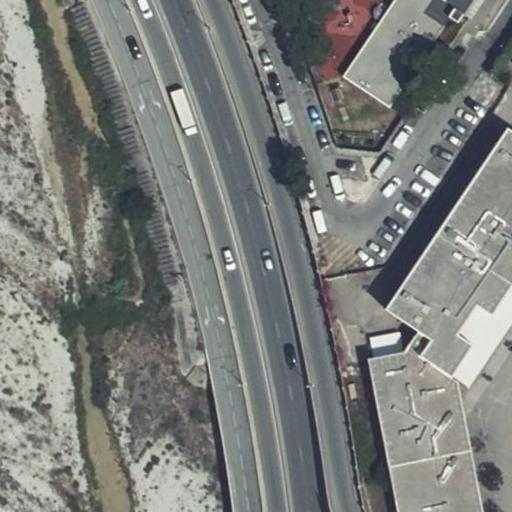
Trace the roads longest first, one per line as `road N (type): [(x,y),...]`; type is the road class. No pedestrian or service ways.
road 1 (secondary): [(105,0),(164,146),(215,327),(248,511)]
road 2 (primary): [(348,511),(304,295),(209,0)]
road 3 (primary): [(140,0),(243,320),(276,511)]
road 4 (primary): [(304,511),(270,312),(219,128),(172,0)]
road 5 (residential): [(256,0),(333,214),(350,224),(371,216),(511,12)]
